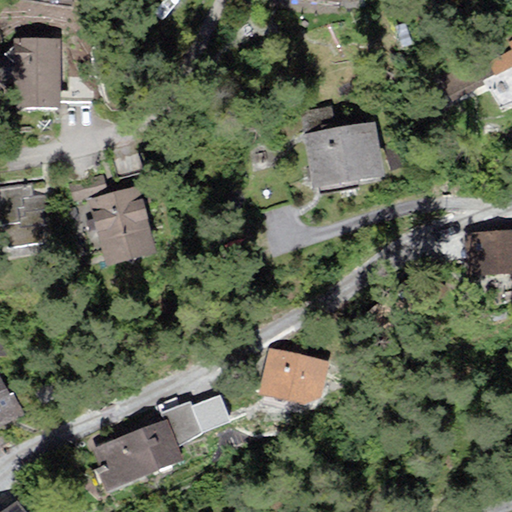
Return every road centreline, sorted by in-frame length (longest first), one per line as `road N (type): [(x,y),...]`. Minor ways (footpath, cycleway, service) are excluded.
road 1 (residential): [(0,477),(511,200)]
road 2 (residential): [(222,0),(156,106),(108,138),(13,163)]
